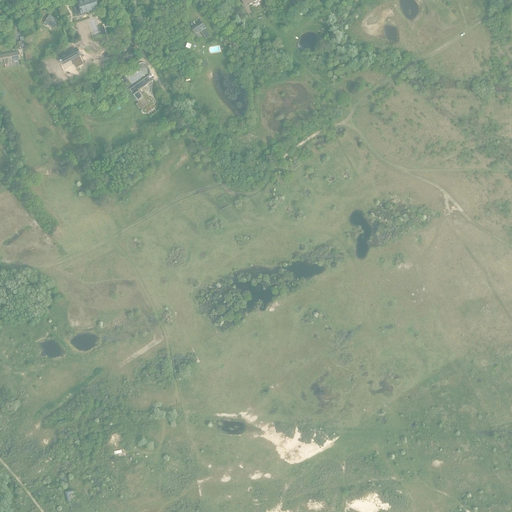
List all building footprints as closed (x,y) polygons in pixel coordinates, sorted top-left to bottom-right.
[(78,6),(74,7),(77,15),(81,13),(87,12),(86,10),(91,9),(91,10),(97,8),(94,0),(86,0),(83,1),(83,0),(82,0),(77,2),(78,6)] [(45,23),(53,28),(57,21),(49,16),(45,23)] [(202,24),(201,24),(200,23),(196,25),(197,27),(191,30),(195,35),(200,32),(205,39),(209,36),(204,29),(205,28),(202,24)] [(16,42),(18,50),(25,48),(24,41),(16,42)] [(78,46),(62,57),(64,60),(63,61),(64,62),(65,61),(67,64),(76,58),(81,65),(82,65),(86,62),(87,61),(82,53),(83,53),(78,46)] [(4,64),(11,63),(10,60),(20,58),(18,52),(0,54),(0,61),(4,61),(4,64)] [(145,92),(143,94),(139,89),(151,81),(147,76),(130,89),(139,102),(136,104),(139,109),(143,106),(143,107),(142,107),(142,108),(142,109),(142,110),(142,111),(142,112),(143,113),(144,113),(145,113),(146,113),(147,113),(156,107),(154,104),(155,103),(155,102),(155,101),(155,100),(154,99),(154,98),(153,98),(152,98),(151,98),(150,98),(149,98),(148,96),(148,95),(148,94),(147,94),(145,92)] [(65,491),(67,502),(71,501),(69,494),(73,493),(72,490),(65,491)]
